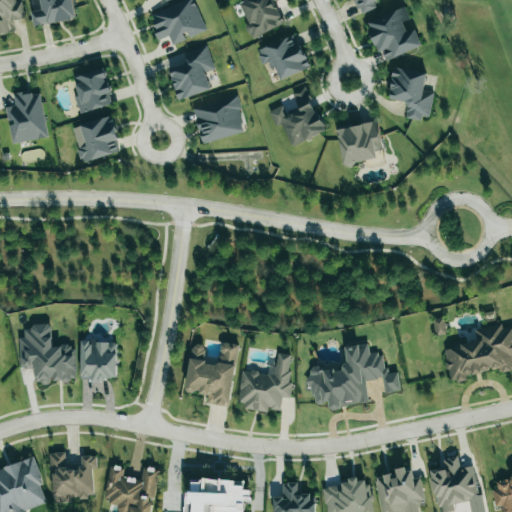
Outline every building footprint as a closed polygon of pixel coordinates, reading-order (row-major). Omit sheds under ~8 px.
[(24,19),(22,1),(16,2),(15,0),(0,0),(0,34),(9,33),(8,21),(24,19)] [(72,0),(39,0),(41,10),(31,11),(34,26),(75,19),(72,0)] [(185,0),(149,14),(159,40),(169,36),(172,45),(188,39),(187,38),(206,31),(193,0),(185,0)] [(244,0),(239,2),(248,23),(245,25),(251,39),(285,24),(276,2),(279,0),(244,0)] [(352,0),(358,15),(376,8),(373,2),(377,0),(352,0)] [(421,47),(415,30),(407,33),(403,22),(410,20),(405,7),(367,21),(382,62),(421,47)] [(257,48),(262,64),(271,61),(278,80),(309,69),(298,35),(257,48)] [(179,101),(211,89),(205,73),(215,69),(206,46),(182,54),(185,63),(168,69),(179,101)] [(427,73),(394,67),(389,99),(408,102),(405,116),(429,121),(434,92),(424,90),(427,73)] [(73,77),(79,95),(75,96),(80,114),(114,104),(104,68),(73,77)] [(325,132),(306,86),(292,92),(299,110),(287,115),(283,105),(269,111),(276,127),(282,124),(291,146),(325,132)] [(40,91),(13,95),(15,105),(6,107),(12,143),(47,138),(40,91)] [(202,144),(246,132),(236,97),(192,109),(202,144)] [(82,162),(121,151),(111,116),(72,127),(82,162)] [(337,129),(343,165),(383,158),(376,122),(337,129)] [(437,336),(446,333),(442,318),(432,320),(437,336)] [(443,348),(450,381),(499,371),(499,373),(511,370),(511,359),(511,357),(511,356),(511,326),(502,328),(501,324),(474,329),(477,342),(443,348)] [(20,369),(34,368),(34,384),(51,383),(51,381),(78,380),(76,346),(52,347),(51,325),(24,326),(24,337),(19,338),(20,369)] [(116,381),(117,343),(90,342),(90,341),(81,340),(81,379),(91,379),(91,381),(116,381)] [(230,407),(239,344),(221,342),(218,365),(203,363),(205,345),(192,344),(186,390),(208,393),(207,404),(230,407)] [(369,404),(365,381),(383,378),(385,393),(401,391),(398,372),(386,374),(383,353),(369,355),(368,344),(344,347),(346,368),(321,372),(320,365),(308,367),(313,405),(330,403),(331,409),(369,404)] [(242,370),(237,407),(268,410),(268,409),(280,410),(282,397),(287,398),(292,355),(277,353),(276,367),(269,367),(268,373),(242,370)] [(53,501),(94,498),(92,468),(96,467),(96,456),(81,457),(81,466),(66,467),(65,453),(51,453),(53,501)] [(473,466),(460,469),(458,456),(443,459),(444,468),(431,471),(438,511),(454,511),(455,511),(453,504),(479,499),(473,466)] [(48,502),(33,459),(0,470),(0,511),(25,511),(25,510),(48,502)] [(151,511),(158,469),(143,467),(141,479),(123,476),(125,467),(110,465),(104,502),(119,504),(117,511),(151,511)] [(381,511),(419,511),(418,507),(425,506),(420,477),(410,479),(408,467),(395,469),(396,473),(375,477),(381,511)] [(511,511),(511,475),(492,479),(497,507),(501,506),(501,511),(511,511)] [(322,487),(326,511),(373,511),(367,478),(322,487)] [(183,511),(246,511),(246,501),(250,501),(251,490),(244,490),(244,481),(190,479),(190,491),(185,491),(183,511)] [(315,511),(315,495),(298,495),(298,483),(283,483),(283,497),(274,498),(273,511),(315,511)]
